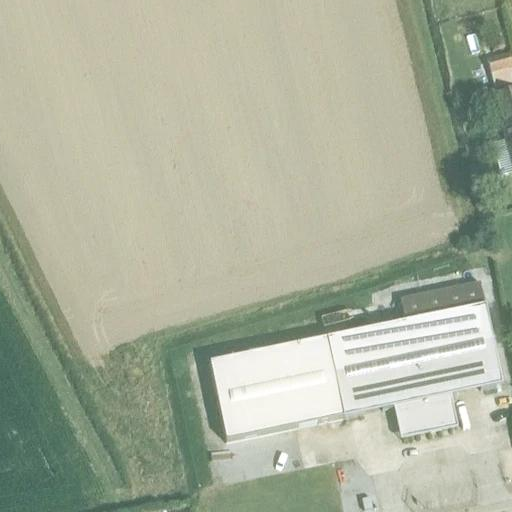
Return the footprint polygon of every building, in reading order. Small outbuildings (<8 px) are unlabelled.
[(492,48),(483,50),(485,58),(504,52),(501,39),(490,42),(492,48)] [(511,56),(487,63),(494,90),(511,85),(511,80),(510,72),(511,71),(511,56)] [(505,144),(511,169),(511,93),(496,98),(505,132),(502,133),(505,144)] [(511,176),(511,169),(505,144),(493,147),(501,179),(511,176)] [(405,327),(210,368),(226,446),(394,412),(400,444),(457,431),(451,400),(502,390),(480,287),(400,303),(405,327)]
